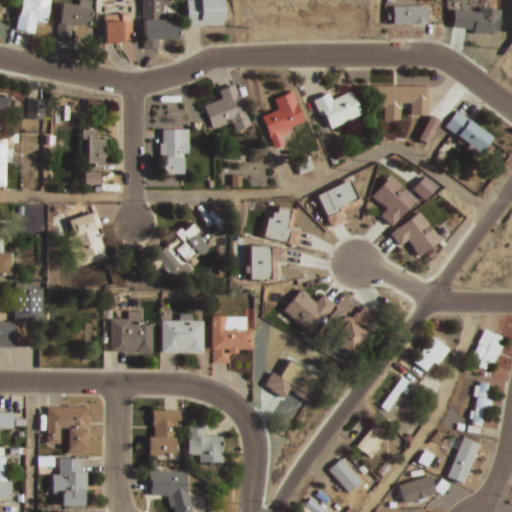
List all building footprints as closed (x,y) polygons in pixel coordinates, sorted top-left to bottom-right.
[(21,1),(28,3),(28,0),(48,0),(44,25),(36,23),(33,36),(14,32),(21,1)] [(221,0),(185,0),(185,27),(221,27),(221,0)] [(57,24),(59,24),(61,7),(77,9),(77,11),(90,13),(88,29),(75,27),(74,29),(72,28),(70,42),(55,40),(57,24)] [(393,8),(427,8),(427,22),(429,22),(429,27),(393,27),(393,8)] [(452,12),(451,33),(496,34),(497,13),(452,12)] [(120,27),(120,25),(132,24),(133,42),(120,43),(120,47),(104,48),(103,27),(120,27)] [(142,24),(177,24),(177,43),(142,44),(142,24)] [(221,102),(218,93),(233,88),(245,119),(212,132),(203,108),(221,102)] [(370,89),(428,89),(428,119),(411,119),(411,106),(400,106),(400,123),(384,123),(384,111),(370,111),(370,89)] [(278,112),(274,102),(292,94),(304,124),(290,130),(292,135),(281,139),(285,147),(275,151),(262,119),(278,112)] [(329,95),(332,103),(350,94),(361,117),(330,132),(321,115),(319,116),(312,103),(329,95)] [(38,119),(38,103),(27,103),(27,119),(38,119)] [(451,130),(452,131),(462,118),(493,142),(481,158),(466,146),(461,153),(443,140),(451,130)] [(437,123),(428,119),(417,140),(426,145),(437,123)] [(158,146),(161,146),(161,132),(188,132),(188,156),(182,156),(182,157),(158,158),(158,146)] [(80,143),(81,143),(80,134),(95,134),(95,145),(101,145),(101,174),(86,175),(86,168),(85,168),(85,157),(80,157),(80,143)] [(0,141),(5,141),(5,152),(11,152),(11,166),(6,166),(6,189),(0,189),(0,141)] [(161,161),(182,161),(182,177),(161,177),(161,161)] [(344,222),(339,207),(347,204),(344,197),(348,195),(345,186),(317,196),(328,228),(344,222)] [(296,247),(298,232),(289,231),(292,211),(269,207),(263,241),(296,247)] [(71,234),(68,224),(93,216),(98,230),(97,231),(105,255),(83,262),(76,243),(68,246),(65,236),(71,234)] [(176,234),(173,230),(182,223),(188,230),(192,226),(203,240),(204,244),(202,247),(198,249),(194,248),(182,258),(175,249),(172,252),(179,261),(167,271),(160,263),(154,269),(146,259),(176,234)] [(0,237),(1,237),(1,251),(9,251),(10,273),(0,273),(0,237)] [(246,249),(245,282),(275,282),(275,265),(282,265),(283,249),(246,249)] [(14,284),(14,281),(34,281),(34,285),(41,285),(41,320),(12,320),(12,284),(14,284)] [(281,311),(307,334),(333,306),(320,294),(313,302),(300,290),(281,311)] [(110,318),(127,318),(127,310),(139,310),(139,324),(151,324),(151,353),(136,353),(136,351),(110,351),(110,318)] [(161,319),(178,319),(178,313),(192,313),(192,319),(202,319),(202,351),(161,351),(161,319)] [(213,315),(225,315),(225,316),(244,316),(244,327),(252,327),(252,347),(237,347),(237,350),(229,350),(229,362),(214,363),(214,347),(213,347),(213,315)] [(346,316),(365,329),(350,350),(332,337),(346,316)] [(0,321),(12,321),(12,344),(0,344),(0,321)] [(494,332),(501,335),(484,368),(477,364),(494,332)] [(432,335),(449,348),(438,363),(432,360),(425,369),(413,360),(432,335)] [(317,380),(288,361),(276,380),(270,376),(262,388),(281,401),(287,392),(302,402),(317,380)] [(402,375),(408,380),(386,410),(380,406),(402,375)] [(467,424),(471,425),(479,380),(488,382),(478,434),(466,432),(467,424)] [(46,406),(87,406),(87,426),(84,427),(84,446),(85,446),(86,453),(67,453),(67,447),(66,447),(66,427),(58,427),(58,442),(46,442),(46,406)] [(146,434),(152,434),(152,424),(151,424),(151,409),(178,409),(178,426),(173,426),(173,433),(172,433),(172,452),(146,452),(146,434)] [(0,411),(11,411),(11,427),(0,427),(0,411)] [(376,421),(381,426),(361,450),(356,445),(376,421)] [(202,427),(185,427),(185,457),(195,457),(195,465),(219,465),(218,438),(202,438),(202,427)] [(463,436),(474,442),(455,478),(444,472),(463,436)] [(0,456),(1,456),(1,475),(4,475),(4,480),(9,480),(9,498),(0,498),(0,456)] [(51,474),(58,474),(58,457),(80,457),(80,471),(86,471),(86,489),(82,489),(82,503),(59,504),(59,492),(51,492),(51,474)] [(331,463),(363,496),(356,503),(324,469),(331,463)] [(147,471),(185,471),(185,488),(190,511),(169,511),(166,495),(148,495),(148,487),(147,487),(147,471)] [(430,485),(432,492),(397,502),(395,495),(430,485)] [(309,497),(327,511),(311,511),(303,505),(309,497)]
